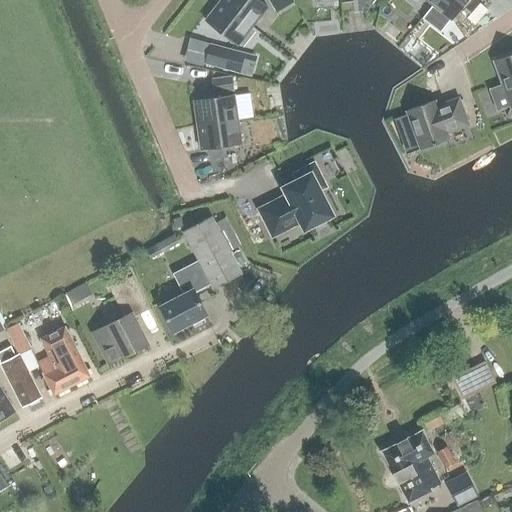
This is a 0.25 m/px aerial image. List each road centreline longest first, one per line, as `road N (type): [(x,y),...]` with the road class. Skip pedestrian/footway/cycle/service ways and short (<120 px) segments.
road 1 (residential): [(0,446),(238,306)]
road 2 (residential): [(190,188),(129,37)]
